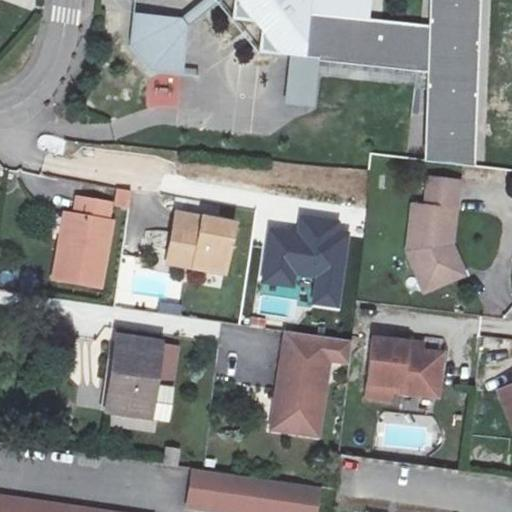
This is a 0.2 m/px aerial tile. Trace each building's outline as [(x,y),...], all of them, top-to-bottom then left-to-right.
[(220,0),(200,0),(177,19),(126,15),(123,50),(145,75),(180,77),(183,30),(220,0)] [(230,0),(228,22),(250,23),(257,33),(256,56),(303,59),(306,16),(363,21),(365,0),(230,0)] [(416,166),(466,171),(474,0),(422,0),(422,27),(420,74),(416,166)] [(306,16),(303,59),(315,60),(315,65),(420,74),(422,27),(375,22),(363,21),(306,16)] [(453,244),(460,181),(431,177),(428,205),(415,204),(410,250),(426,290),(452,279),(444,261),(452,257),(448,248),(448,244),(453,244)] [(110,219),(113,201),(79,197),(77,215),(72,214),(68,242),(61,241),(56,280),(107,287),(116,220),(110,219)] [(229,275),(233,240),(206,236),(208,221),(178,217),(172,266),(229,275)] [(339,307),(348,233),(339,232),(340,223),(302,218),(300,234),(270,230),(263,283),(293,287),(295,273),(316,275),(313,303),(339,307)] [(206,236),(233,240),(235,225),(208,221),(206,236)] [(444,261),(452,279),(465,273),(453,244),(448,244),(448,248),(452,257),(444,261)] [(353,360),(355,339),(296,331),(288,386),(281,384),(275,427),(322,433),(333,357),(353,360)] [(102,408),(146,415),(164,417),(168,387),(151,384),(157,340),(112,334),(102,408)] [(410,340),(375,337),(369,396),(404,400),(405,391),(405,386),(441,390),(445,352),(410,348),(410,340)] [(441,390),(405,386),(405,391),(441,396),(441,390)] [(124,417),(122,427),(153,434),(155,424),(124,417)] [(167,464),(185,466),(187,449),(170,447),(167,464)] [(193,468),(188,505),(237,511),(319,511),(323,487),(193,468)] [(113,511),(0,495),(0,511),(113,511)]
